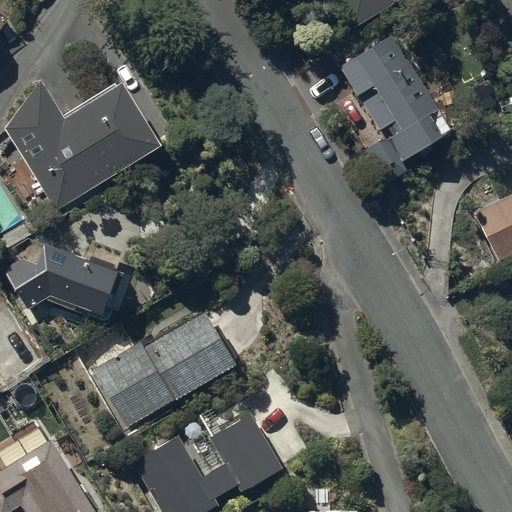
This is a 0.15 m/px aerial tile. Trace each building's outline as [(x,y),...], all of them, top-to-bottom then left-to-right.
[(335,0),(350,21),(352,20),(354,25),(392,0),(335,0)] [(394,29),(341,60),(380,127),(388,122),(392,130),(387,133),(401,158),(453,128),(394,29)] [(65,110),(42,73),(6,125),(57,207),(163,137),(124,73),(65,110)] [(511,189),(472,209),(497,259),(511,251),(511,189)] [(237,358),(205,307),(145,343),(142,338),(94,367),(128,424),(237,358)] [(178,430),(133,456),(162,511),(198,511),(218,502),(215,495),(240,481),(243,486),(285,461),(253,408),(209,434),(224,461),(203,473),(178,430)] [(99,511),(50,434),(0,465),(0,510),(1,511),(3,511),(21,501),(28,511),(99,511)]
